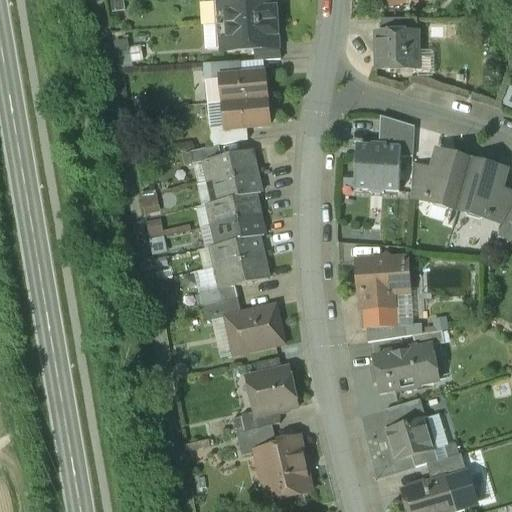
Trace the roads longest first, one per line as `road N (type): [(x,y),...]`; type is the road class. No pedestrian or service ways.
road 1 (track): [(94,0),(185,511)]
road 2 (secondary): [(80,511),(0,31)]
road 3 (residential): [(357,511),(317,330),(308,246),(325,93)]
road 4 (residential): [(511,139),(410,105),(325,93)]
road 5 (track): [(0,368),(25,511)]
